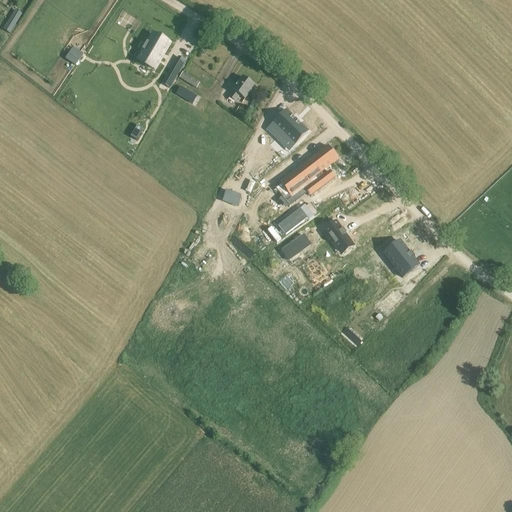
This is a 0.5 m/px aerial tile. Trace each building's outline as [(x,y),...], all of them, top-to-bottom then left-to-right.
[(12,33),(16,22),(10,19),(6,30),(12,33)] [(151,69),(166,44),(151,34),(135,60),(151,69)] [(163,84),(170,88),(186,61),(179,57),(163,84)] [(180,78),(196,88),(200,83),(184,72),(180,78)] [(245,100),(255,86),(243,77),(229,97),(236,103),(240,96),(245,100)] [(181,87),(177,94),(189,102),(194,95),(181,87)] [(296,101),(288,109),(306,126),(314,118),(296,101)] [(270,121),(280,107),(274,103),(264,117),(270,121)] [(309,131),(287,110),(271,128),(279,136),(284,130),(297,143),(309,131)] [(235,145),(244,130),(214,114),(196,146),(232,166),(242,148),(235,145)] [(124,150),(130,154),(138,143),(132,139),(124,150)] [(245,142),(205,221),(240,239),(280,159),(245,142)] [(291,197),(339,159),(328,146),(281,184),(291,197)] [(339,171),(308,193),(313,201),(345,178),(339,171)] [(340,254),(353,245),(337,221),(323,231),(340,254)] [(310,244),(304,235),(282,251),(289,260),(310,244)] [(420,265),(402,241),(386,253),(404,277),(420,265)] [(174,350),(213,266),(187,254),(148,337),(174,350)] [(292,367),(292,366),(292,365),(292,364),(292,363),(292,362),(291,362),(291,361),(291,360),(290,360),(290,359),(289,358),(289,357),(288,357),(288,356),(287,356),(286,355),(285,355),(285,354),(284,354),(283,354),(283,353),(282,353),(281,353),(280,353),(279,353),(278,353),(277,353),(276,353),(275,353),(274,353),(274,354),(273,354),(272,354),(271,355),(270,355),(270,356),(269,356),(269,357),(268,357),(268,358),(267,358),(267,359),(266,359),(266,360),(266,361),(265,361),(265,362),(265,363),(265,364),(264,364),(264,365),(264,366),(264,367),(264,368),(264,369),(265,370),(265,371),(265,372),(266,373),(266,374),(267,375),(267,376),(268,376),(268,377),(269,377),(269,378),(270,378),(271,379),(272,379),(273,380),(274,380),(275,380),(276,381),(277,381),(278,381),(279,381),(280,381),(281,381),(281,380),(282,380),(283,380),(284,380),(284,379),(285,379),(286,379),(286,378),(287,378),(287,377),(288,377),(288,376),(289,376),(289,375),(290,375),(290,374),(291,373),(291,372),(291,371),(292,371),(292,370),(292,369),(292,368),(292,367)]
